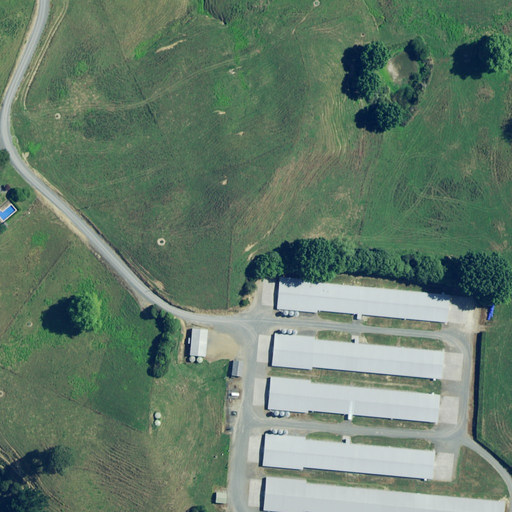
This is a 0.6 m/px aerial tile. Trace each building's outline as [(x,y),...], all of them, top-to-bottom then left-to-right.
[(445,290),(277,275),(274,305),(442,321),(445,290)] [(188,343),(191,344),(190,355),(203,356),(205,356),(207,330),(192,329),(191,338),(188,338),(188,343)] [(438,347),(272,332),(269,364),(435,379),(438,347)] [(243,362),(233,361),(231,375),(241,377),(243,362)] [(433,393),(262,378),(259,406),(431,422),(433,393)] [(426,451),(260,436),(257,464),(423,479),(426,451)] [(497,511),(498,501),(259,479),(257,508),(306,511),(497,511)] [(227,493),(216,492),(215,503),(226,504),(227,493)]
